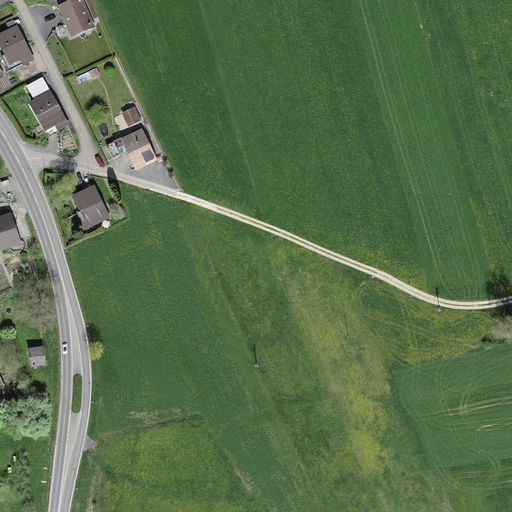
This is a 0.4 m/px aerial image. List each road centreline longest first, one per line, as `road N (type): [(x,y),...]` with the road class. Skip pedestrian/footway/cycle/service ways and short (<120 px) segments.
road 1 (primary): [(17,159),(56,252),(74,340),(59,511)]
road 2 (track): [(175,197),(443,308),(511,302)]
road 3 (residential): [(17,0),(86,144),(87,168)]
